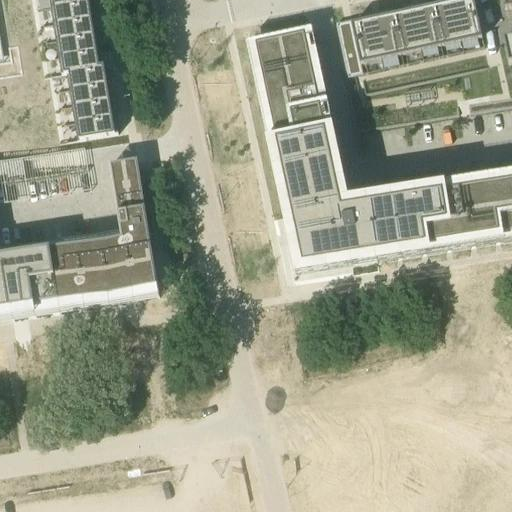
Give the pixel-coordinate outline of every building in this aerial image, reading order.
[(91,0),(49,0),(51,11),(92,4),(91,0)] [(473,0),(433,9),(442,50),(482,42),(473,0)] [(511,0),(503,0),(505,11),(511,9),(511,0)] [(92,4),(51,11),(53,27),(95,21),(92,4)] [(433,9),(392,18),(401,59),(442,50),(433,9)] [(384,20),(344,29),(353,69),(393,60),(384,20)] [(95,21),(53,27),(56,44),(97,37),(95,21)] [(97,37),(56,44),(59,61),(100,55),(97,37)] [(304,37),(256,48),(303,268),(417,249),(467,241),(511,234),(511,183),(342,211),(304,37)] [(511,38),(503,40),(509,66),(511,64),(511,38)] [(100,55),(59,61),(61,78),(107,70),(107,69),(102,69),(100,55)] [(107,70),(61,78),(61,79),(67,78),(69,94),(110,87),(107,70)] [(110,87),(69,94),(72,110),(113,104),(110,87)] [(113,104),(72,110),(74,127),(115,120),(113,104)] [(115,120),(74,127),(77,144),(77,145),(118,138),(115,120)] [(0,315),(158,290),(137,164),(110,169),(122,242),(0,261),(0,315)] [(511,414),(493,417),(499,456),(511,454),(511,414)] [(493,417),(473,421),(479,460),(499,456),(493,417)] [(473,421),(453,424),(459,463),(479,460),(473,421)] [(453,424),(432,427),(439,466),(459,463),(453,424)] [(432,427),(411,431),(418,470),(439,466),(432,427)] [(372,435),(333,441),(338,464),(377,455),(372,435)] [(404,441),(392,444),(394,451),(405,449),(404,441)] [(377,455),(338,464),(343,483),(381,475),(377,455)] [(408,461),(396,463),(398,471),(410,469),(408,461)] [(410,469),(398,471),(400,479),(411,476),(410,469)] [(510,472),(502,473),(504,485),(511,484),(510,472)] [(381,475),(343,483),(347,503),(386,495),(381,475)] [(490,475),(482,476),(484,488),(492,487),(490,475)] [(470,478),(462,480),(464,491),(472,490),(470,478)] [(449,482),(442,483),(444,495),(451,493),(449,482)] [(428,485),(420,486),(422,498),(430,497),(428,485)] [(389,511),(386,495),(347,503),(348,511),(389,511)] [(417,501),(405,503),(407,511),(419,508),(417,501)]
